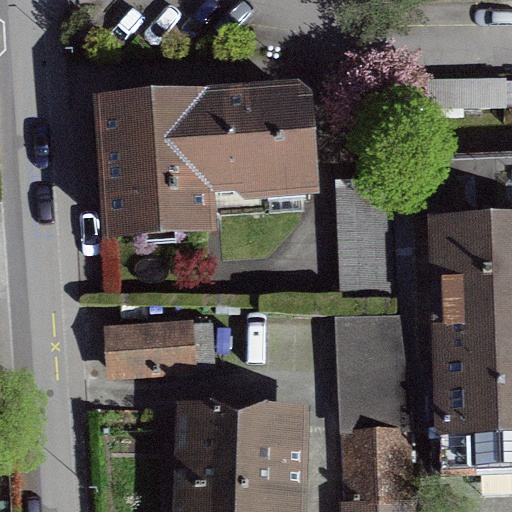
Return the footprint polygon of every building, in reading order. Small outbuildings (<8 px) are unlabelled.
[(338,221),(334,110),(110,119),(116,264),(229,260),(228,225),(338,221)] [(341,264),(394,262),(391,169),(338,171),(341,264)] [(511,169),(441,172),(443,237),(415,239),(423,453),(511,449),(511,169)] [(347,320),(347,436),(402,434),(409,433),(397,319),(347,320)] [(212,333),(102,344),(107,391),(217,380),(212,333)] [(318,511),(317,418),(183,419),(183,511),(318,511)] [(347,436),(349,505),(404,503),(402,434),(347,436)] [(404,511),(404,503),(349,505),(349,511),(404,511)]
